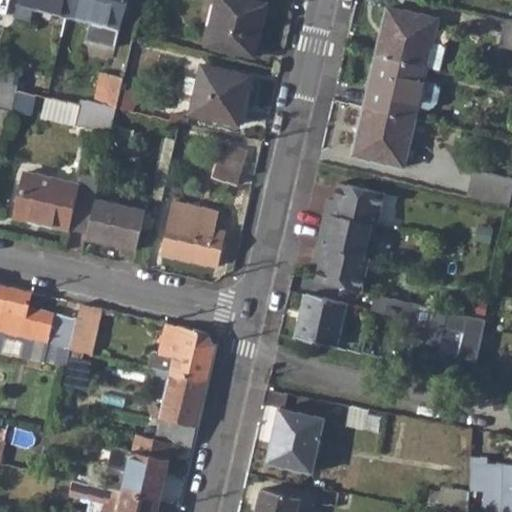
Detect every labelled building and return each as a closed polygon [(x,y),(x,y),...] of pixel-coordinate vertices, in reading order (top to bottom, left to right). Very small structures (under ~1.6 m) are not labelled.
[(33,5),(66,13),(69,0),(16,0),(14,14),(30,18),(33,5)] [(88,40),(115,47),(125,0),(69,0),(66,13),(92,19),(88,40)] [(218,0),(207,44),(255,55),(268,1),(262,0),(218,0)] [(377,54),(429,66),(440,18),(389,6),(377,54)] [(366,105),(417,117),(419,106),(426,79),(429,66),(377,54),(366,105)] [(203,64),(199,77),(196,94),(192,112),(240,123),(250,74),(203,64)] [(97,101),(117,106),(122,86),(125,75),(100,70),(93,101),(97,101)] [(184,92),(196,94),(199,77),(188,74),(184,92)] [(0,107),(12,110),(17,89),(19,84),(0,79),(0,107)] [(437,81),(426,79),(419,106),(431,108),(438,103),(442,88),(437,81)] [(117,106),(128,109),(133,89),(122,86),(117,106)] [(31,115),(35,93),(17,89),(12,110),(31,115)] [(41,117),(77,125),(81,104),(46,95),(41,117)] [(77,125),(110,133),(117,106),(97,101),(94,107),(81,104),(77,125)] [(353,155),(405,167),(417,117),(366,105),(353,155)] [(173,119),(182,121),(184,114),(174,112),(173,119)] [(214,176),(238,183),(246,155),(221,148),(214,176)] [(467,195),(509,204),(511,189),(511,178),(473,170),(467,195)] [(69,227),(86,231),(95,196),(99,179),(80,174),(78,185),(25,172),(13,218),(68,232),(69,227)] [(313,219),(366,231),(376,189),(330,178),(326,195),(319,194),(313,219)] [(85,236),(136,248),(145,208),(95,196),(86,231),(85,236)] [(163,252),(218,265),(226,230),(216,227),(219,210),(175,200),(163,252)] [(307,277),(354,288),(361,254),(356,253),(361,234),(366,235),(366,231),(313,219),(311,230),(318,231),(315,244),(308,242),(305,257),(312,259),(307,277)] [(70,349),(70,347),(76,319),(27,307),(31,292),(0,284),(0,330),(59,344),(54,364),(66,367),(70,349)] [(287,334),(328,344),(339,294),(298,285),(287,334)] [(490,317),(379,293),(366,351),(477,375),(490,317)] [(70,349),(81,352),(82,345),(89,347),(97,307),(80,303),(76,319),(70,347),(70,349)] [(170,371),(207,379),(215,343),(207,332),(166,322),(159,352),(173,356),(170,371)] [(59,344),(0,330),(0,351),(54,364),(59,344)] [(65,370),(75,371),(77,361),(81,352),(70,349),(66,367),(65,370)] [(173,442),(192,446),(207,379),(170,371),(156,438),(173,442)] [(267,461),(313,472),(326,418),(280,407),(267,461)] [(131,452),(111,447),(107,467),(126,472),(122,491),(160,500),(173,442),(156,438),(135,433),(131,452)] [(486,458),(470,458),(469,491),(484,492),(483,511),(511,511),(511,464),(486,464),(486,458)] [(101,511),(157,511),(160,500),(122,491),(72,479),(69,493),(104,501),(101,511)] [(255,511),(296,511),(300,497),(261,489),(255,511)]
